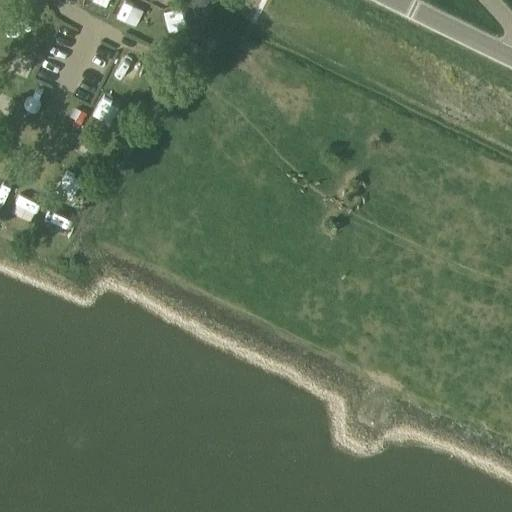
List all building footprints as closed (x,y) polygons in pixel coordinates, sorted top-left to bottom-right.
[(188,6),(163,9),(165,25),(190,22),(188,6)] [(127,23),(142,29),(146,19),(131,13),(127,23)] [(4,70),(26,80),(36,60),(13,50),(4,70)] [(120,56),(111,77),(132,86),(141,64),(120,56)] [(52,126),(39,141),(53,153),(66,138),(52,126)] [(15,212),(32,216),(36,203),(19,198),(15,212)]
